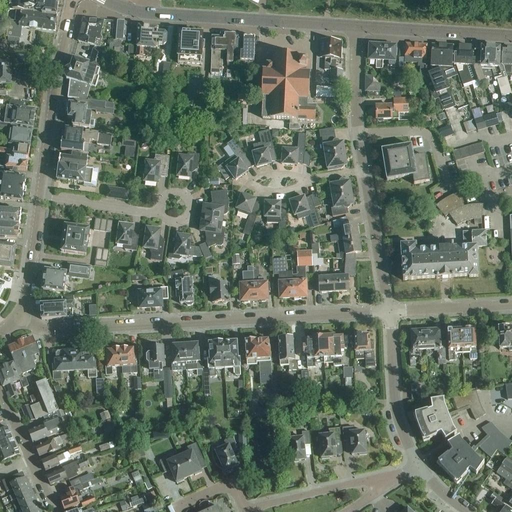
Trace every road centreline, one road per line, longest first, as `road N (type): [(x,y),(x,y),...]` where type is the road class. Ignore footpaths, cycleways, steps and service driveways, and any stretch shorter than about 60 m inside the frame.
road 1 (residential): [(388,312),(52,329),(20,318)]
road 2 (secondary): [(105,0),(145,13),(355,27)]
road 3 (tertiary): [(39,195),(72,0)]
road 4 (residential): [(406,473),(247,511)]
road 5 (residential): [(416,467),(397,411),(388,312)]
road 6 (secondary): [(355,27),(511,37)]
road 7 (residential): [(355,27),(365,172)]
road 8 (residential): [(365,172),(388,312)]
road 9 (tertiary): [(20,318),(39,195)]
road 10 (residential): [(511,306),(388,312)]
